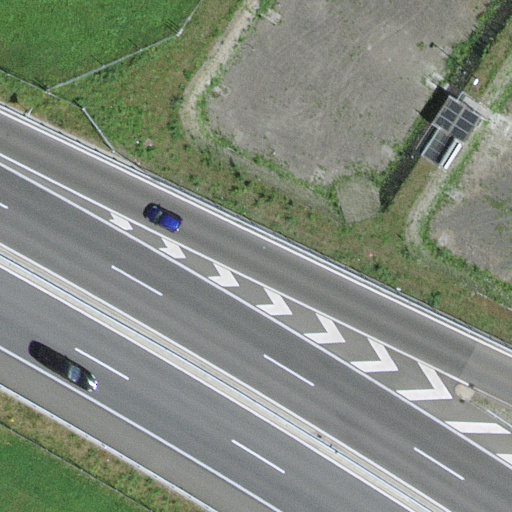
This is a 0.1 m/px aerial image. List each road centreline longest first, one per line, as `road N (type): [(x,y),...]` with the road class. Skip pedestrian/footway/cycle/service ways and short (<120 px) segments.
road 1 (motorway): [(510,511),(305,379),(0,201)]
road 2 (motorway): [(511,387),(0,137)]
road 3 (motorway): [(0,310),(344,511)]
